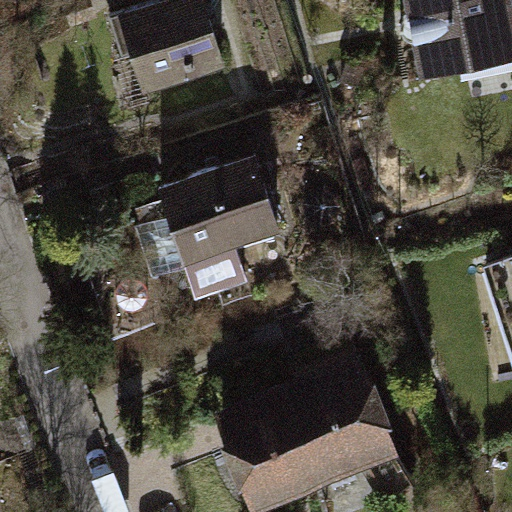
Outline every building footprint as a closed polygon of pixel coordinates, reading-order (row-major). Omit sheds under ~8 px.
[(219,0),(168,0),(123,12),(146,96),(239,71),(219,0)] [(511,0),(416,0),(430,79),(511,64),(511,0)] [(148,219),(167,271),(296,225),(269,150),(175,184),(183,207),(148,219)] [(511,255),(488,263),(511,336),(511,255)] [(377,347),(231,401),(268,500),(414,446),(377,347)]
